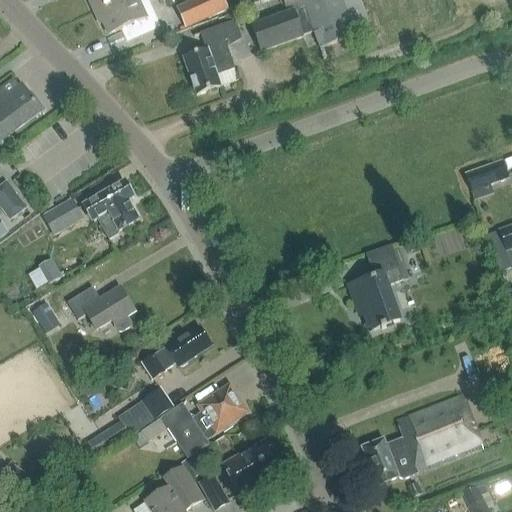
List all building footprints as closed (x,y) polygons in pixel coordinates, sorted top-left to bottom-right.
[(89,0),(88,1),(94,13),(122,0),(89,0)] [(137,0),(122,0),(94,13),(99,25),(103,24),(109,35),(132,25),(137,36),(159,26),(153,15),(146,18),(137,0)] [(228,10),(223,0),(197,0),(177,9),(186,30),(228,10)] [(360,0),(282,0),(287,13),(251,26),(260,53),(304,38),(304,36),(313,33),(319,50),(355,38),(356,37),(346,9),(361,3),(360,0)] [(200,34),(205,50),(181,58),(193,95),(219,87),(215,75),(232,69),(222,41),(226,40),(222,26),(200,34)] [(0,145),(2,144),(1,143),(41,112),(27,93),(25,95),(13,80),(0,89),(0,145)] [(507,180),(501,163),(465,176),(472,193),(507,180)] [(27,210),(7,183),(0,188),(0,191),(7,201),(0,207),(0,209),(10,223),(27,210)] [(94,224),(98,221),(109,241),(118,236),(119,231),(139,220),(128,202),(134,199),(125,183),(84,206),(94,224)] [(71,201),(43,217),(54,237),(66,230),(82,221),(76,210),(71,201)] [(0,222),(0,239),(9,233),(0,222)] [(511,250),(511,226),(499,231),(487,236),(500,273),(511,268),(511,255),(510,251),(511,250)] [(364,255),(372,279),(349,287),(356,308),(361,306),(369,330),(398,321),(387,286),(401,281),(389,247),(364,255)] [(51,260),(38,268),(47,284),(48,286),(62,278),(51,260)] [(134,312),(132,313),(118,290),(120,289),(119,288),(99,301),(92,288),(66,304),(67,305),(68,305),(77,320),(77,321),(86,316),(96,332),(97,331),(96,330),(111,321),(118,333),(122,332),(129,328),(130,325),(127,319),(128,319),(127,317),(134,313),(134,312)] [(59,326),(47,305),(32,314),(45,335),(59,326)] [(186,337),(167,350),(166,349),(155,357),(154,356),(142,364),(153,381),(165,373),(165,372),(172,367),(171,364),(174,362),(178,369),(180,368),(183,368),(188,365),(188,362),(198,356),(197,354),(211,346),(208,342),(210,341),(204,332),(203,333),(200,330),(187,338),(186,337)] [(80,385),(81,397),(93,396),(92,384),(80,385)] [(193,419),(183,404),(142,431),(148,441),(168,428),(188,457),(209,443),(208,441),(221,432),(222,434),(232,427),(229,423),(247,411),(230,386),(200,406),(204,411),(193,419)] [(121,424),(129,436),(130,438),(173,409),(161,390),(118,419),(121,424)] [(384,439),(362,447),(377,485),(397,478),(404,480),(482,450),(462,398),(396,423),(402,439),(386,445),(384,439)] [(88,444),(96,456),(129,436),(121,424),(88,444)] [(282,473),(264,441),(223,465),(244,500),(260,491),(258,487),(282,473)] [(210,470),(211,472),(221,467),(213,453),(204,459),(210,470)] [(195,478),(210,470),(204,459),(201,455),(187,463),(195,478)] [(16,470),(8,464),(0,475),(0,476),(7,482),(16,470)] [(168,487),(144,502),(146,505),(133,511),(184,511),(203,500),(183,467),(163,479),(168,487)] [(227,503),(212,478),(199,485),(214,511),(227,503)] [(418,484),(407,488),(412,500),(422,495),(418,484)] [(486,495),(481,485),(462,494),(471,511),(487,511),(481,497),(486,495)]
